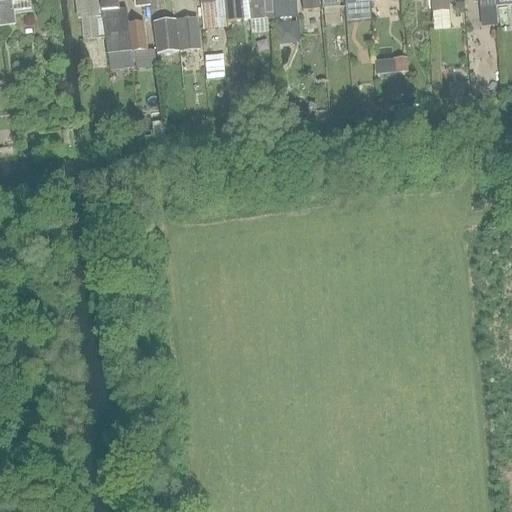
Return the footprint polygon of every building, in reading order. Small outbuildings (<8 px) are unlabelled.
[(0,0),(0,28),(15,27),(14,16),(32,14),(30,0),(33,0),(0,0)] [(62,20),(58,0),(55,0),(40,2),(43,23),(58,21),(62,20)] [(98,0),(99,0),(101,13),(117,11),(116,0),(98,0)] [(152,11),(151,0),(135,0),(136,9),(150,8),(150,12),(152,11)] [(151,0),(152,11),(164,10),(162,0),(151,0)] [(199,0),(203,32),(226,30),(226,24),(223,0),(199,0)] [(223,0),(226,24),(249,22),(247,0),(223,0)] [(247,0),(249,22),(251,36),(267,35),(266,22),(274,21),(272,2),(271,0),(247,0)] [(318,0),(301,0),(302,12),(313,11),(313,14),(319,14),(319,11),(319,10),(318,0)] [(321,0),(322,10),(339,9),(338,0),(321,0)] [(355,0),(355,4),(345,5),(346,23),(370,20),(368,3),(367,0),(355,0)] [(450,31),(449,13),(447,0),(430,0),(432,14),(433,32),(450,31)] [(496,9),(494,0),(478,0),(479,10),(496,9)] [(509,6),(511,6),(511,0),(494,0),(496,9),(497,9),(498,20),(510,19),(509,6)] [(96,18),(81,20),(83,42),(98,40),(96,18)] [(175,21),(154,23),(157,55),(178,53),(175,21)] [(195,21),(177,22),(180,54),(198,52),(195,21)] [(299,45),(297,23),(275,26),(278,47),(299,45)] [(131,53),(147,52),(144,24),(128,25),(131,53)] [(406,59),(393,60),(395,76),(408,74),(406,59)] [(468,85),(449,86),(450,102),(469,101),(468,85)] [(301,119),(300,103),(283,104),(285,121),(301,119)] [(204,119),(191,119),(192,131),(204,131),(204,119)]
